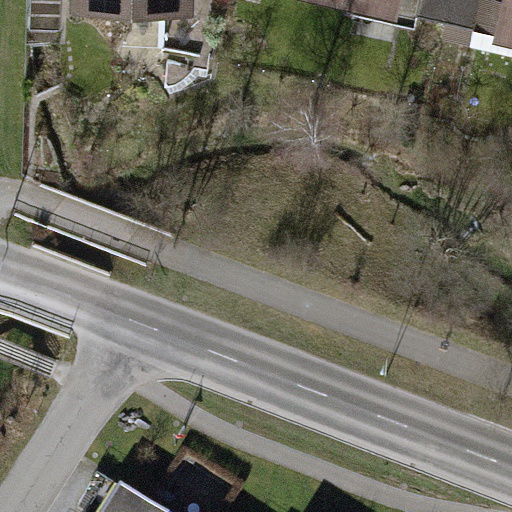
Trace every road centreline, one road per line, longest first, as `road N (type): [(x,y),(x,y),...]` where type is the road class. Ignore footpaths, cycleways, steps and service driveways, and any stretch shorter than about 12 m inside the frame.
road 1 (tertiary): [(0,272),(511,468)]
road 2 (track): [(142,324),(23,511)]
